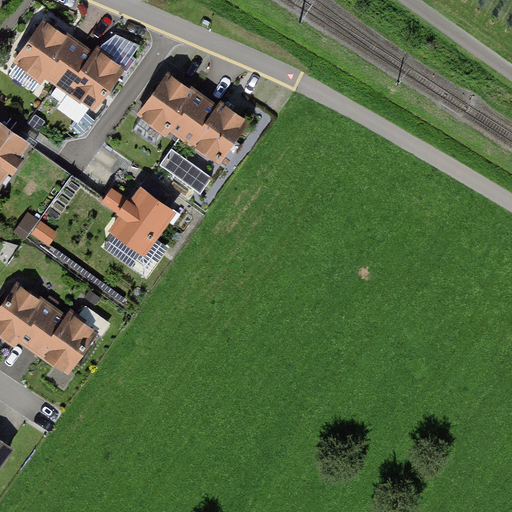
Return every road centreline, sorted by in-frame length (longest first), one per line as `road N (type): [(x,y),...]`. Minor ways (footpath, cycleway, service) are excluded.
road 1 (residential): [(299,82),(109,0)]
road 2 (track): [(404,0),(511,73)]
